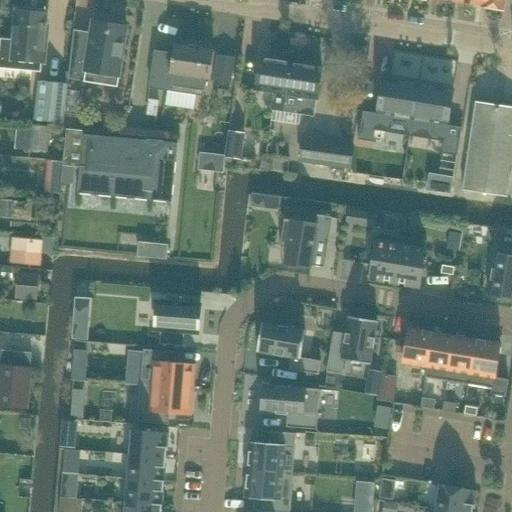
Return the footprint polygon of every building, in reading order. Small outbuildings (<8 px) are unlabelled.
[(483,0),(482,6),(482,7),(504,11),(505,0),(483,0)] [(32,11),(29,8),(22,8),(19,10),(16,10),(13,41),(2,39),(0,58),(0,59),(46,64),(49,30),(46,30),(48,13),(32,11)] [(124,26),(122,22),(111,20),(107,24),(93,21),(91,33),(75,30),(69,78),(102,83),(103,74),(119,76),(127,27),(124,26)] [(190,48),(175,46),(173,54),(156,52),(150,87),(203,95),(205,79),(210,80),(214,52),(199,49),(200,48),(199,48),(190,46),(190,48)] [(235,58),(218,55),(213,83),(231,86),(235,58)] [(287,95),(292,63),(261,58),(255,91),(274,93),(273,97),(271,110),(284,112),(286,95),(287,95)] [(317,100),(322,68),(292,63),(287,95),(286,95),(284,112),(314,116),(316,100),(317,100)] [(62,124),(67,84),(38,81),(34,121),(62,124)] [(508,196),(511,168),(511,107),(476,103),(464,189),(508,196)] [(50,153),(52,128),(29,126),(27,151),(50,153)] [(67,129),(63,166),(74,167),(80,167),(86,168),(89,139),(83,139),(84,131),(83,131),(70,130),(68,129),(67,129)] [(84,131),(83,139),(89,139),(86,168),(86,170),(89,173),(116,176),(150,179),(153,177),(155,157),(156,156),(166,147),(177,148),(177,147),(178,140),(142,136),(118,134),(84,131)] [(229,132),(225,156),(241,159),(245,134),(229,132)] [(321,164),(324,141),(305,138),(301,161),(321,164)] [(351,169),(354,145),(324,141),(321,164),(351,169)] [(156,156),(155,157),(176,159),(177,148),(166,147),(156,156)] [(375,169),(394,171),(395,156),(376,154),(375,169)] [(153,177),(151,200),(172,202),(176,159),(155,157),(153,177)] [(63,166),(62,183),(73,184),(74,167),(63,166)] [(80,167),(78,193),(114,197),(116,176),(89,173),(86,170),(86,168),(80,167)] [(116,176),(114,197),(151,200),(153,177),(150,179),(116,176)] [(13,219),(14,201),(2,200),(1,218),(13,219)] [(13,219),(32,220),(33,202),(14,201),(13,219)] [(285,219),(280,248),(287,249),(285,264),(311,268),(311,266),(315,242),(328,244),(333,217),(325,216),(324,221),(317,220),(317,225),(285,219)] [(395,282),(402,237),(378,233),(376,245),(372,244),(370,255),(374,256),(370,278),(395,282)] [(419,286),(427,241),(402,237),(395,282),(419,286)] [(19,239),(18,238),(17,238),(15,263),(40,265),(42,241),(19,239)] [(150,244),(149,257),(167,259),(168,246),(150,244)] [(511,255),(495,253),(488,296),(511,300),(511,255)] [(443,265),(441,273),(453,275),(455,267),(443,265)] [(76,298),(73,339),(87,340),(90,299),(76,298)] [(157,301),(155,330),(161,331),(160,344),(184,346),(185,333),(199,334),(201,304),(157,301)] [(332,341),(327,371),(328,371),(342,374),(344,360),(371,365),(378,321),(349,316),(346,334),(344,343),(332,341)] [(262,323),(257,352),(292,357),(290,370),(319,375),(321,361),(301,358),(306,330),(262,323)] [(426,377),(434,332),(409,328),(403,364),(427,367),(425,377),(426,377)] [(448,381),(455,336),(434,332),(426,377),(448,381)] [(470,375),(476,339),(455,336),(448,381),(469,384),(470,375)] [(506,397),(508,381),(509,380),(495,378),(501,343),(476,339),(470,375),(469,384),(492,388),(491,394),(492,394),(506,397)] [(194,390),(196,365),(181,363),(174,363),(175,352),(144,349),(141,386),(194,390)] [(32,368),(0,365),(0,405),(28,408),(32,368)] [(87,368),(74,367),(73,377),(86,378),(87,368)] [(263,385),(261,412),(288,414),(287,427),(317,429),(320,390),(319,390),(263,385)] [(192,415),(194,390),(141,386),(138,422),(169,424),(170,414),(192,415)] [(84,407),(73,406),(72,417),(83,418),(84,407)] [(466,406),(465,413),(476,415),(478,408),(466,406)] [(64,420),(62,432),(75,433),(76,421),(64,420)] [(167,458),(169,433),(132,430),(130,455),(167,458)] [(296,434),(271,431),(270,445),(250,443),(248,470),(293,474),(296,434)] [(65,450),(64,461),(78,462),(79,451),(65,450)] [(165,482),(167,458),(130,455),(128,478),(165,482)] [(289,511),(293,474),(248,470),(245,497),(254,498),(253,511),(265,511),(289,511)] [(163,505),(165,482),(128,478),(126,502),(163,505)] [(452,511),(472,511),(476,490),(440,485),(436,509),(452,511)] [(62,486),(61,497),(75,498),(76,487),(62,486)] [(62,498),(60,511),(75,511),(77,500),(62,498)] [(162,511),(163,505),(126,502),(125,511),(162,511)]
